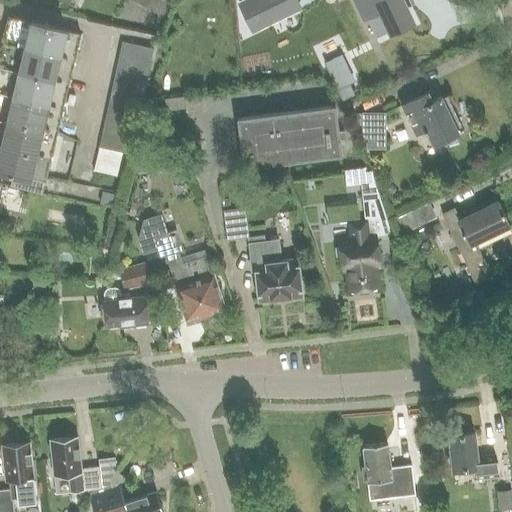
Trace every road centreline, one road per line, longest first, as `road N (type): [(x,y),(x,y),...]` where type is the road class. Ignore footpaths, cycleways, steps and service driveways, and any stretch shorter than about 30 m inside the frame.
road 1 (residential): [(186,386),(385,384),(511,359)]
road 2 (residential): [(0,397),(186,386)]
road 3 (residential): [(224,511),(186,386)]
